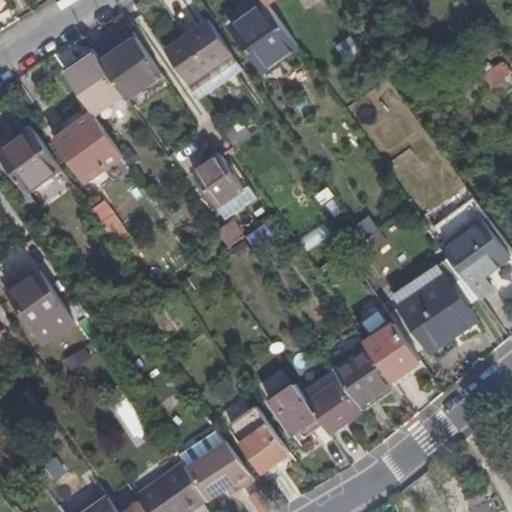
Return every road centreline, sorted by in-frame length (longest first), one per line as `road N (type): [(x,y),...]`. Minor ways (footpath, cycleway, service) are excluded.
road 1 (residential): [(511,363),(316,511)]
road 2 (residential): [(0,64),(103,0)]
